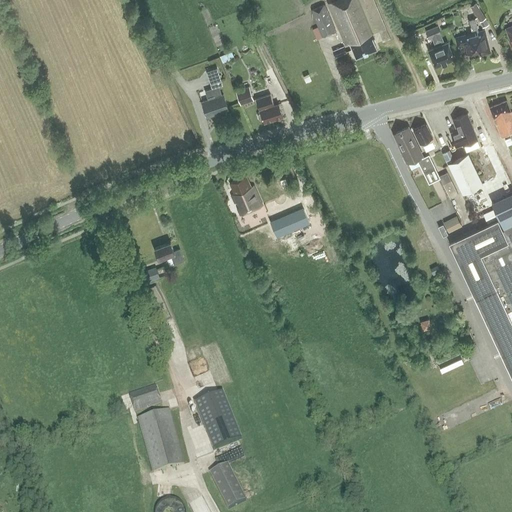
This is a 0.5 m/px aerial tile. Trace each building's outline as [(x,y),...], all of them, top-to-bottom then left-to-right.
[(382,42),(390,38),(373,0),(336,0),(328,4),(346,45),(349,44),(355,58),(376,49),(372,39),(374,38),(372,34),(378,32),(382,42)] [(486,18),(476,3),(470,7),(480,22),(483,27),(489,24),(486,18)] [(336,31),(325,5),(311,11),(317,27),(312,29),(317,40),(336,31)] [(472,34),(457,38),(458,44),(464,43),(467,53),(479,50),(480,51),(481,51),(481,54),(489,52),(486,40),(487,39),(486,37),(485,36),(483,31),(478,32),(475,18),(469,20),(472,34)] [(435,66),(455,58),(448,41),(444,43),(440,34),(441,33),(438,25),(426,30),(429,38),(432,37),(435,46),(428,49),(435,66)] [(346,53),(343,46),(332,51),(335,57),(346,53)] [(234,58),(231,51),(220,56),(223,63),(234,58)] [(207,118),(228,111),(223,96),(221,96),(218,87),(222,86),(219,76),(208,80),(211,90),(204,92),(207,101),(202,102),(207,118)] [(249,86),(235,91),(240,105),(253,100),(249,86)] [(260,121),(262,120),(263,123),(283,117),(279,104),(273,106),(270,95),(256,100),(260,114),(258,114),(257,117),(258,120),(260,121)] [(501,137),(511,133),(511,112),(511,113),(506,101),(490,107),(494,119),(493,120),(494,122),(496,123),(501,137)] [(453,119),(457,130),(451,133),(456,147),(462,145),(463,146),(478,140),(467,114),(453,119)] [(422,147),(425,146),(433,142),(431,139),(433,138),(426,124),(413,130),(420,144),(422,147)] [(408,162),(417,158),(424,173),(435,167),(429,155),(422,158),(422,157),(408,127),(394,134),(399,144),(400,143),(402,148),(401,148),(408,162)] [(490,158),(500,153),(494,141),(484,145),(490,158)] [(442,153),(447,163),(454,160),(449,150),(442,153)] [(454,160),(447,163),(462,194),(483,184),(468,154),(454,160)] [(458,194),(447,172),(439,176),(450,198),(458,194)] [(240,216),(262,206),(253,186),(251,187),(246,176),(229,183),(231,187),(220,192),(225,203),(233,200),(240,216)] [(511,192),(491,202),(503,228),(511,223),(511,192)] [(304,209),(270,224),(276,238),(310,223),(304,209)] [(511,225),(503,230),(498,220),(449,243),(511,377),(511,225)] [(443,224),(438,227),(443,236),(448,234),(443,224)] [(174,265),(184,261),(180,250),(174,252),(170,243),(154,249),(158,260),(170,256),(174,265)] [(433,275),(440,272),(437,265),(430,269),(433,275)] [(156,267),(144,271),(148,282),(160,278),(156,267)] [(164,284),(168,290),(177,285),(173,279),(164,284)] [(424,320),(426,330),(435,328),(433,318),(424,320)] [(155,385),(128,394),(134,412),(161,403),(155,385)] [(194,404),(213,450),(241,439),(222,392),(194,404)] [(184,464),(169,410),(137,419),(152,473),(184,464)] [(228,464),(209,474),(227,510),(246,500),(228,464)] [(165,497),(159,511),(183,511),(186,504),(165,497)]
